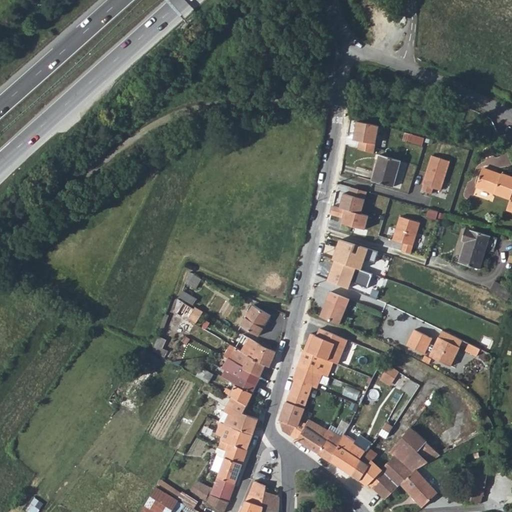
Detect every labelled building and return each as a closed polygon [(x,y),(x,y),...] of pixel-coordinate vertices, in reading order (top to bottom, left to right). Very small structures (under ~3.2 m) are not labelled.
[(379,126),(354,123),(352,139),(359,139),(357,148),(372,153),(379,126)] [(378,153),(372,179),(393,183),(399,157),(378,153)] [(450,161),(433,156),(422,190),(432,193),(434,188),(440,190),(450,161)] [(479,169),(474,186),(509,198),(508,204),(511,205),(511,178),(498,174),(498,176),(479,169)] [(365,229),(369,216),(365,214),(368,199),(344,193),(340,207),(333,206),(331,215),(343,217),(342,224),(365,229)] [(421,223),(399,216),(392,240),(404,243),(402,252),(411,254),(421,223)] [(465,246),(460,263),(480,270),(490,235),(467,228),(463,241),(468,243),(467,246),(465,246)] [(331,261),(334,261),(361,271),(365,259),(374,262),(377,252),(339,240),(331,261)] [(361,271),(334,261),(327,281),(349,288),(352,282),(368,288),(372,275),(361,271)] [(194,275),(188,284),(195,289),(201,279),(194,275)] [(497,281),(491,290),(506,298),(511,289),(497,281)] [(183,291),(180,297),(193,305),(196,299),(183,291)] [(340,324),(350,299),(329,291),(320,316),(340,324)] [(189,333),(194,324),(187,320),(193,309),(179,301),(177,305),(181,307),(177,314),(184,318),(179,327),(189,333)] [(249,313),(241,325),(259,336),(271,316),(253,305),(251,310),(249,313)] [(348,341),(320,329),(316,336),(311,334),(303,355),(333,364),(338,366),(348,341)] [(449,332),(443,329),(440,336),(439,336),(435,345),(430,342),(433,337),(415,329),(408,344),(425,353),(428,347),(433,349),(430,355),(451,365),(460,346),(463,339),(449,332)] [(168,351),(155,343),(152,349),(163,356),(165,357),(168,351)] [(474,344),(470,343),(467,349),(478,355),(481,348),(479,347),(474,344)] [(260,376),(266,364),(254,357),(230,344),(228,349),(233,352),(229,359),(260,376)] [(259,344),(254,357),(266,364),(269,366),(276,351),(259,344)] [(145,350),(141,361),(156,366),(160,356),(145,350)] [(303,355),(299,366),(321,373),(327,375),(333,364),(303,355)] [(432,359),(425,355),(423,360),(429,363),(432,359)] [(226,362),(223,368),(232,373),(248,381),(249,380),(257,384),(260,376),(229,359),(223,356),(221,359),(226,362)] [(381,378),(391,385),(401,371),(390,364),(381,378)] [(294,380),(286,401),(304,408),(312,386),(316,387),(321,373),(299,366),(293,379),(294,380)] [(213,375),(202,368),(197,376),(204,381),(209,383),(213,375)] [(232,373),(229,380),(236,384),(253,392),(257,384),(249,380),(248,381),(232,373)] [(229,390),(227,393),(231,395),(231,394),(233,395),(248,404),(253,392),(236,384),(233,391),(229,390)] [(244,412),(248,404),(233,395),(226,408),(224,407),(223,409),(225,411),(220,421),(222,422),(253,434),(259,418),(244,412)] [(301,415),(304,408),(286,401),(279,419),(281,430),(298,440),(318,453),(325,442),(322,440),(327,433),(307,421),(305,425),(299,420),(301,415)] [(224,438),(221,442),(230,445),(231,443),(247,450),(253,434),(222,422),(220,421),(218,421),(217,423),(221,424),(217,434),(224,438)] [(414,428),(391,451),(394,455),(412,472),(416,469),(438,452),(414,428)] [(343,437),(328,432),(327,433),(322,440),(325,442),(318,453),(331,461),(343,437)] [(355,442),(344,436),(343,437),(331,461),(345,470),(368,484),(370,483),(385,499),(391,492),(401,482),(407,477),(412,472),(394,455),(387,463),(377,454),(373,459),(366,452),(368,451),(354,444),(355,442)] [(192,491),(208,502),(221,511),(224,511),(225,510),(235,485),(247,450),(231,443),(230,445),(221,442),(219,449),(228,452),(225,459),(217,456),(212,470),(220,473),(214,488),(199,479),(192,491)] [(438,490),(416,469),(412,472),(407,477),(401,482),(423,505),(438,490)] [(469,474),(467,482),(485,487),(487,479),(469,474)] [(160,479),(157,484),(178,498),(182,493),(160,479)] [(263,507),(279,511),(280,496),(265,492),(266,486),(263,484),(254,481),(245,501),(263,507)] [(463,498),(481,503),(485,487),(467,482),(463,498)] [(157,488),(142,511),(171,511),(178,500),(157,488)] [(262,511),(263,507),(245,501),(239,511),(262,511)]
